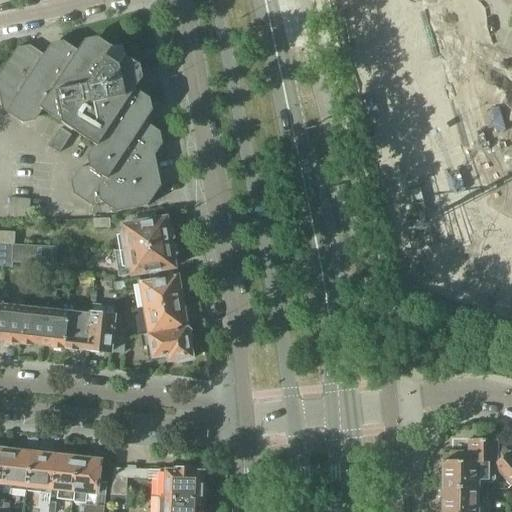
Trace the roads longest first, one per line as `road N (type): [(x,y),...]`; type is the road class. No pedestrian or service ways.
road 1 (residential): [(245,422),(180,0)]
road 2 (tertiary): [(216,0),(297,418)]
road 3 (tertiary): [(343,412),(332,303),(271,0)]
road 4 (residential): [(391,404),(378,311),(303,0)]
road 5 (residential): [(245,422),(216,404),(0,381)]
road 6 (residential): [(0,407),(215,432),(245,422)]
road 7 (residential): [(391,404),(495,392),(511,400)]
